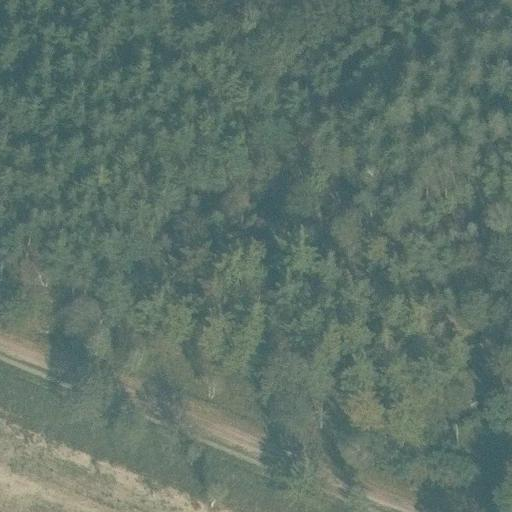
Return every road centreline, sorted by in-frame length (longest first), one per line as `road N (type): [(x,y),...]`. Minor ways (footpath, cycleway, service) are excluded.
road 1 (track): [(511,402),(144,0)]
road 2 (track): [(0,336),(423,511)]
